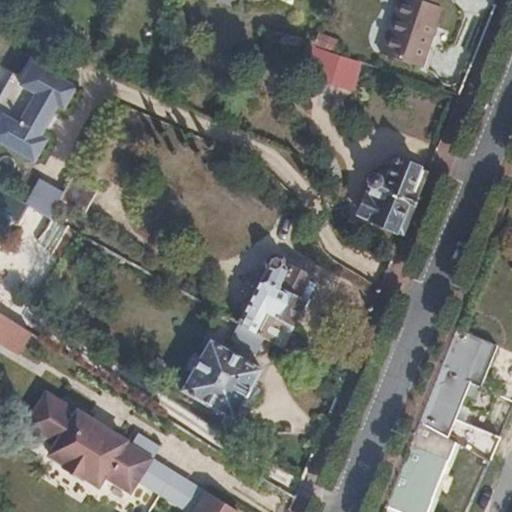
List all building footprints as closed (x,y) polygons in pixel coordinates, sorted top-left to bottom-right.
[(398,0),(382,51),(421,64),(441,5),(435,3),(435,0),(398,0)] [(320,32),(317,42),(335,48),(338,38),(320,32)] [(350,57),(335,52),(326,81),(340,85),(350,57)] [(0,142),(33,161),(45,139),(39,135),(55,105),(62,108),(74,86),(30,62),(22,78),(11,72),(0,91),(0,142)] [(411,204),(414,205),(429,170),(398,157),(389,175),(384,175),(381,178),(373,175),(368,185),(374,188),(362,215),(399,230),(411,204)] [(62,191),(58,198),(84,212),(96,189),(71,175),(62,191)] [(26,203),(49,215),(58,198),(62,191),(39,178),(26,203)] [(16,220),(26,203),(0,187),(0,234),(10,218),(16,220)] [(70,227),(64,224),(50,246),(56,250),(70,227)] [(70,227),(56,250),(63,254),(77,231),(70,227)] [(273,257),(240,321),(266,336),(273,341),(282,324),(291,328),(315,280),(308,276),(309,272),(290,263),(289,265),(273,257)] [(0,310),(0,344),(16,354),(31,329),(0,310)] [(266,336),(240,321),(231,337),(258,351),(266,336)] [(282,324),(273,341),(282,346),(291,328),(282,324)] [(424,425),(490,460),(500,436),(455,417),(460,403),(475,410),(481,407),(482,405),(491,383),(472,374),(486,340),(463,330),(424,425)] [(211,339),(182,390),(232,419),(261,368),(211,339)] [(48,394),(28,425),(55,442),(50,451),(101,482),(106,473),(133,490),(137,483),(152,459),(126,442),(48,394)] [(414,447),(390,506),(403,511),(424,511),(446,461),(414,447)] [(183,511),(190,511),(204,491),(152,459),(137,483),(183,511)] [(237,511),(204,491),(190,511),(237,511)]
